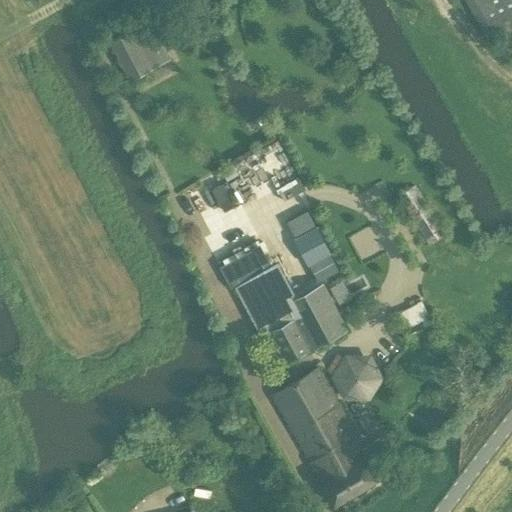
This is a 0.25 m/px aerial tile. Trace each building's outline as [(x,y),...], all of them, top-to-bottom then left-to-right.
[(511,0),(466,0),(489,39),(511,26),(511,0)] [(139,25),(110,41),(130,80),(132,79),(159,65),(141,30),(139,25)] [(398,197),(429,245),(446,233),(415,186),(398,197)] [(268,267),(234,286),(262,337),(269,332),(285,361),(346,328),(322,283),(297,297),(287,302),(268,267)] [(396,314),(410,342),(436,329),(431,319),(440,315),(431,297),(428,299),(396,314)] [(369,459),(387,449),(379,436),(364,446),(319,369),(274,395),(334,503),(380,477),(369,459)]
